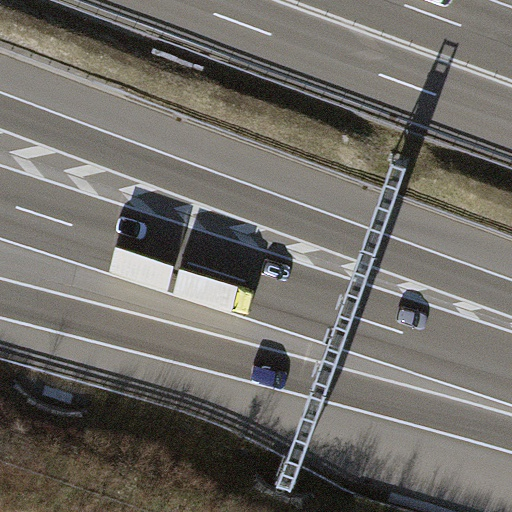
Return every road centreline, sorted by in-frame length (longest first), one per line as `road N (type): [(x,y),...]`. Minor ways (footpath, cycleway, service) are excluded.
road 1 (motorway): [(0,110),(511,298)]
road 2 (motorway): [(0,201),(511,368)]
road 3 (motorway): [(0,298),(511,433)]
road 4 (motorway): [(511,122),(178,0)]
road 5 (motorway): [(511,43),(392,0)]
